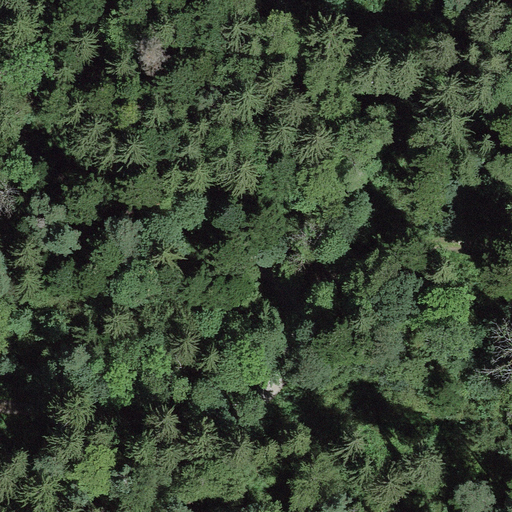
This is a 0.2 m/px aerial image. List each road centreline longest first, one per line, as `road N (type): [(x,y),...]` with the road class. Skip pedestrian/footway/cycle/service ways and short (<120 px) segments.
road 1 (track): [(0,28),(36,101),(232,224),(290,291),(301,345),(297,380),(275,406),(179,422),(0,410)]
road 2 (track): [(290,291),(436,247),(511,262)]
